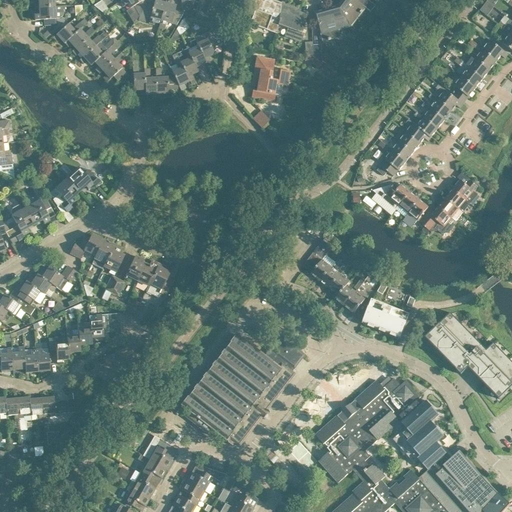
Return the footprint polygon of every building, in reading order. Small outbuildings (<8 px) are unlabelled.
[(38,0),(39,4),(34,4),(34,3),(34,9),(64,7),(55,7),(54,1),(64,0),(63,0),(38,0)] [(123,0),(119,2),(122,7),(127,4),(130,9),(133,6),(139,16),(147,5),(144,0),(143,0),(123,0)] [(147,5),(139,16),(140,16),(149,18),(148,23),(154,25),(156,20),(160,21),(158,28),(159,28),(165,0),(165,3),(160,2),(160,0),(154,0),(153,7),(147,5)] [(171,0),(165,0),(159,28),(164,29),(166,22),(177,25),(183,13),(174,11),(176,6),(170,5),(171,0)] [(278,25),(282,4),(281,4),(281,5),(271,2),(271,0),(255,0),(252,9),(255,10),(250,24),(276,34),(278,25)] [(341,0),(337,6),(350,27),(355,20),(354,19),(359,12),(360,13),(362,11),(361,10),(364,7),(365,8),(370,12),(375,6),(367,0),(341,0)] [(481,8),(479,10),(485,15),(493,6),(487,1),(486,2),(484,4),(481,8)] [(103,2),(95,6),(104,14),(108,11),(103,2)] [(305,22),(304,22),(306,15),(294,10),(295,9),(282,4),(278,25),(276,34),(277,34),(278,25),(288,29),(284,37),(293,40),(294,37),(301,39),(303,34),(301,33),(305,22)] [(337,6),(325,9),(314,12),(323,41),(327,40),(328,41),(330,40),(330,39),(339,37),(337,30),(350,27),(337,6)] [(34,9),(39,9),(39,15),(35,15),(34,15),(35,21),(43,20),(44,26),(57,25),(56,18),(59,18),(61,17),(62,17),(63,16),(63,15),(64,15),(64,14),(64,13),(65,12),(65,11),(64,7),(34,9)] [(200,20),(211,23),(213,16),(202,13),(200,20)] [(101,19),(95,24),(98,28),(104,22),(101,19)] [(184,20),(177,30),(178,31),(188,26),(185,19),(184,20)] [(68,24),(52,38),(56,42),(60,39),(64,44),(79,30),(86,23),(83,20),(73,30),(68,24)] [(506,26),(503,29),(510,35),(511,36),(511,21),(510,20),(506,26)] [(79,30),(64,44),(68,48),(71,44),(75,48),(72,52),(87,38),(93,32),(90,29),(84,35),(79,30)] [(47,30),(43,34),(48,40),(52,36),(47,30)] [(216,30),(194,40),(205,63),(210,60),(208,56),(213,54),(211,48),(222,43),(216,30)] [(87,38),(72,52),(75,56),(79,53),(83,57),(79,60),(98,43),(106,36),(104,33),(99,38),(98,37),(91,43),(87,38)] [(511,36),(510,35),(503,44),(511,50),(511,36)] [(98,43),(79,60),(83,64),(87,61),(91,65),(116,42),(113,39),(103,48),(98,43)] [(185,47),(186,49),(197,72),(202,70),(200,65),(205,63),(194,40),(189,42),(190,44),(185,47)] [(505,59),(508,55),(490,41),(483,50),(497,61),(501,56),(505,59)] [(116,42),(91,65),(91,66),(95,62),(98,66),(95,70),(98,74),(114,60),(110,56),(120,46),(116,42)] [(305,56),(313,57),(312,42),(305,43),(305,56)] [(313,42),(312,42),(313,57),(314,58),(322,64),(321,44),(313,45),(313,42)] [(186,49),(176,54),(189,81),(194,79),(192,75),(197,72),(186,49)] [(497,61),(483,50),(476,59),(490,70),(497,61)] [(114,60),(98,74),(99,74),(102,71),(106,75),(102,78),(106,82),(113,77),(117,81),(125,73),(117,64),(124,58),(120,54),(114,60)] [(176,64),(169,67),(171,71),(174,78),(175,77),(181,91),(186,88),(184,84),(189,81),(176,54),(172,56),(176,64)] [(275,60),(256,57),(253,77),(258,78),(256,91),(253,90),(251,98),(274,102),(275,94),(280,95),(282,85),(288,86),(290,72),(280,70),(278,81),(273,80),(274,77),(272,76),(275,60)] [(314,58),(310,62),(318,69),(322,64),(314,58)] [(483,79),(490,70),(476,59),(469,68),(483,79)] [(132,61),(133,90),(140,90),(140,95),(145,95),(144,72),(138,73),(137,60),(132,61)] [(144,69),(144,72),(145,95),(151,94),(151,99),(157,99),(156,79),(149,79),(149,68),(144,69)] [(155,68),(156,79),(157,99),(157,94),(163,94),(163,99),(169,98),(168,89),(179,89),(180,91),(181,91),(175,77),(174,78),(171,71),(160,72),(160,68),(155,68)] [(483,79),(469,68),(462,77),(476,88),(483,79)] [(476,88),(462,77),(454,86),(459,90),(456,94),(454,97),(463,104),(465,102),(466,101),(476,88)] [(445,90),(445,91),(438,99),(452,111),(456,106),(460,109),(463,104),(454,97),(445,90)] [(415,91),(413,94),(420,99),(422,96),(415,91)] [(445,119),(452,111),(438,99),(431,108),(445,119)] [(424,117),(439,128),(445,119),(431,108),(424,117)] [(252,118),(260,128),(269,121),(261,111),(252,118)] [(431,138),(439,128),(424,117),(417,126),(431,138)] [(411,127),(407,132),(421,144),(424,139),(428,142),(431,138),(417,126),(409,120),(406,123),(411,127)] [(0,143),(2,144),(1,136),(8,136),(7,129),(10,129),(9,121),(0,121),(0,143)] [(395,137),(394,138),(413,153),(421,144),(407,132),(402,128),(399,132),(404,136),(399,141),(395,137)] [(411,155),(413,153),(394,138),(392,141),(397,145),(392,150),(381,142),(406,162),(411,155)] [(388,172),(393,177),(398,171),(399,171),(406,162),(381,142),(379,145),(390,154),(385,160),(377,171),(384,176),(388,172)] [(3,152),(2,144),(0,143),(0,172),(8,176),(11,179),(14,179),(11,151),(3,152)] [(84,174),(78,168),(66,178),(79,192),(85,187),(88,190),(93,185),(95,187),(100,183),(88,170),(84,174)] [(73,198),(79,192),(66,178),(54,189),(59,194),(52,200),(62,213),(65,211),(67,213),(72,208),(70,206),(75,201),(73,198)] [(453,190),(466,201),(471,204),(478,195),(475,192),(479,188),(469,180),(465,185),(461,181),(453,190)] [(380,189),(373,191),(376,193),(381,198),(376,203),(391,216),(396,210),(399,206),(410,193),(401,185),(397,190),(393,186),(392,187),(390,185),(380,189)] [(466,201),(453,190),(446,199),(459,210),(461,212),(462,210),(464,212),(471,204),(466,201)] [(410,193),(399,206),(408,213),(419,200),(410,193)] [(39,200),(25,208),(34,225),(42,221),(44,224),(50,221),(51,223),(57,220),(45,198),(40,201),(39,200)] [(456,222),(464,212),(462,210),(461,212),(459,210),(446,199),(439,207),(452,218),(456,222)] [(408,213),(405,217),(414,225),(417,221),(428,208),(419,200),(408,213)] [(27,229),(34,225),(25,208),(22,210),(19,205),(12,209),(11,210),(11,211),(11,212),(11,213),(11,214),(11,215),(11,216),(17,226),(12,229),(18,241),(24,238),(23,236),(29,232),(27,229)] [(452,218),(439,207),(434,212),(431,210),(420,223),(425,227),(430,231),(431,232),(438,230),(442,234),(449,233),(453,228),(448,223),(452,218)] [(425,227),(421,231),(426,235),(430,231),(425,227)] [(80,246),(75,256),(81,259),(84,251),(96,256),(103,241),(92,235),(89,240),(84,238),(80,245),(80,246)] [(320,244),(329,251),(333,246),(324,239),(320,244)] [(104,267),(115,245),(114,245),(113,248),(103,243),(103,241),(96,256),(92,264),(102,270),(104,267)] [(75,243),(70,254),(75,256),(80,246),(80,245),(75,243)] [(317,248),(326,256),(329,251),(320,244),(317,248)] [(115,245),(104,267),(110,270),(108,273),(114,276),(123,256),(120,254),(122,249),(115,245)] [(322,260),(326,256),(317,248),(313,253),(322,260)] [(319,264),(322,260),(313,253),(310,257),(319,264)] [(143,260),(135,256),(124,279),(130,281),(131,278),(138,281),(146,265),(142,263),(143,260)] [(310,257),(306,262),(315,269),(319,264),(310,257)] [(320,281),(331,267),(322,260),(319,264),(315,269),(312,273),(311,274),(320,281)] [(146,265),(138,281),(148,286),(146,292),(159,265),(152,261),(149,266),(146,265)] [(305,269),(310,273),(312,273),(315,269),(306,262),(303,266),(305,269)] [(274,272),(278,276),(285,267),(280,264),(274,272)] [(159,265),(146,292),(159,298),(161,294),(165,296),(172,281),(167,279),(169,273),(165,271),(167,268),(159,265)] [(73,270),(68,266),(62,274),(61,276),(63,277),(66,280),(73,270)] [(329,288),(340,274),(331,267),(320,281),(329,288)] [(37,275),(56,287),(61,291),(68,281),(66,280),(63,277),(61,276),(49,268),(45,272),(41,270),(38,275),(37,275)] [(71,283),(77,273),(73,270),(66,280),(68,281),(71,283)] [(347,285),(347,286),(350,282),(340,274),(329,288),(335,293),(332,296),(335,299),(347,285)] [(26,282),(45,294),(48,289),(53,292),(56,287),(37,275),(34,280),(30,277),(26,282)] [(112,292),(118,280),(112,277),(106,290),(112,292)] [(124,283),(118,280),(112,292),(118,295),(124,283)] [(38,304),(45,294),(26,282),(23,286),(19,284),(12,293),(30,306),(33,301),(38,304)] [(383,284),(378,292),(383,295),(388,287),(383,284)] [(85,285),(83,285),(87,298),(88,297),(89,297),(93,289),(85,285)] [(345,307),(356,292),(347,286),(347,285),(335,299),(345,307)] [(354,314),(365,300),(356,292),(345,307),(354,314)] [(0,299),(0,306),(7,311),(12,314),(16,317),(21,309),(30,316),(35,309),(30,306),(12,293),(9,298),(4,295),(1,300),(0,299)] [(407,306),(412,308),(415,300),(410,297),(407,306)] [(129,299),(123,311),(121,313),(127,313),(128,311),(134,314),(136,312),(139,304),(129,299)] [(377,329),(380,330),(400,338),(410,314),(372,299),(362,323),(377,329)] [(57,303),(51,310),(55,313),(65,308),(57,303)] [(0,320),(1,321),(7,311),(12,315),(12,314),(0,306),(0,320)] [(450,313),(425,338),(461,375),(468,368),(499,399),(511,387),(511,361),(494,343),(486,350),(450,313)] [(101,315),(89,316),(90,323),(91,338),(103,337),(103,333),(109,332),(108,327),(108,321),(107,315),(101,315)] [(90,323),(78,324),(80,352),(80,346),(92,345),(91,338),(90,323)] [(78,330),(66,331),(69,360),(69,353),(80,352),(78,324),(77,324),(78,330)] [(69,360),(66,331),(67,338),(62,338),(62,343),(56,344),(55,339),(48,339),(50,356),(56,355),(57,364),(62,364),(62,360),(68,359),(69,360)] [(189,411),(185,417),(209,435),(213,430),(232,445),(234,442),(239,446),(251,430),(250,429),(260,416),(262,418),(268,410),(266,408),(278,393),(280,394),(295,374),(291,372),(281,363),(278,367),(264,357),(236,335),(234,338),(228,334),(212,354),(214,356),(196,379),(194,377),(178,398),(183,402),(181,405),(189,411)] [(291,372),(303,357),(304,355),(301,353),(280,336),(277,339),(269,350),(270,350),(266,355),(264,357),(278,367),(281,363),(291,372)] [(23,347),(11,348),(13,371),(25,369),(25,373),(26,373),(24,352),(23,347)] [(0,349),(0,365),(1,365),(1,369),(1,372),(13,371),(11,348),(0,349)] [(50,371),(48,349),(36,350),(38,372),(50,371)] [(36,350),(24,352),(26,373),(38,372),(36,350)] [(319,462),(338,484),(353,470),(356,474),(368,465),(365,461),(370,457),(366,451),(399,421),(397,419),(417,401),(421,397),(420,397),(419,396),(414,390),(406,382),(407,381),(406,381),(401,386),(394,379),(387,385),(388,387),(385,390),(377,380),(376,381),(377,381),(355,400),(338,416),(337,415),(337,416),(316,435),(315,435),(330,452),(319,462)] [(31,421),(30,417),(30,414),(31,414),(29,400),(30,400),(29,398),(17,399),(20,431),(27,430),(27,422),(31,421)] [(53,398),(41,399),(43,422),(48,421),(47,414),(55,414),(55,415),(74,412),(73,400),(67,400),(67,401),(54,403),(54,402),(53,398)] [(20,431),(17,399),(5,400),(6,414),(6,415),(6,417),(14,417),(15,423),(13,423),(14,431),(20,431)] [(43,422),(41,399),(30,400),(29,400),(31,414),(30,414),(30,417),(38,416),(39,422),(43,422)] [(406,428),(393,440),(401,448),(399,450),(404,456),(406,455),(414,463),(418,459),(428,470),(444,456),(447,454),(447,453),(437,443),(444,436),(431,422),(439,415),(426,401),(421,406),(417,401),(397,419),(399,421),(400,422),(400,421),(402,419),(404,421),(401,423),(406,428)] [(154,438),(143,456),(166,470),(171,461),(163,456),(169,445),(160,440),(155,437),(154,438)] [(34,448),(35,457),(41,456),(43,453),(42,447),(34,448)] [(374,464),(375,464),(374,464),(370,467),(368,465),(356,474),(363,482),(352,492),(354,493),(333,511),(504,511),(509,507),(511,505),(509,503),(507,501),(505,500),(486,480),(483,477),(460,451),(449,461),(444,456),(428,470),(419,479),(411,470),(411,471),(404,477),(406,480),(400,486),(397,483),(396,483),(397,484),(390,490),(382,480),(386,477),(385,476),(385,477),(374,464)] [(146,464),(140,473),(149,479),(152,474),(161,479),(166,470),(143,456),(140,455),(138,459),(146,464)] [(121,467),(116,475),(123,479),(128,470),(121,467)] [(131,481),(129,485),(150,498),(155,489),(146,484),(149,479),(140,473),(135,470),(129,480),(131,481)] [(212,477),(203,472),(200,477),(191,473),(186,481),(204,492),(212,477)] [(224,488),(230,477),(225,475),(225,474),(218,485),(224,488)] [(229,491),(235,480),(230,477),(224,488),(229,491)] [(97,483),(95,487),(99,489),(100,489),(104,481),(100,479),(97,483)] [(204,492),(186,481),(181,490),(190,495),(187,500),(196,506),(204,492)] [(145,507),(150,498),(129,485),(126,490),(129,492),(124,502),(133,507),(136,502),(145,507)] [(239,493),(231,507),(239,511),(251,511),(254,509),(245,504),(248,498),(239,493)] [(187,500),(178,495),(173,504),(182,509),(179,511),(192,511),(196,506),(187,500)] [(115,509),(113,511),(131,511),(114,502),(112,507),(115,509)]
